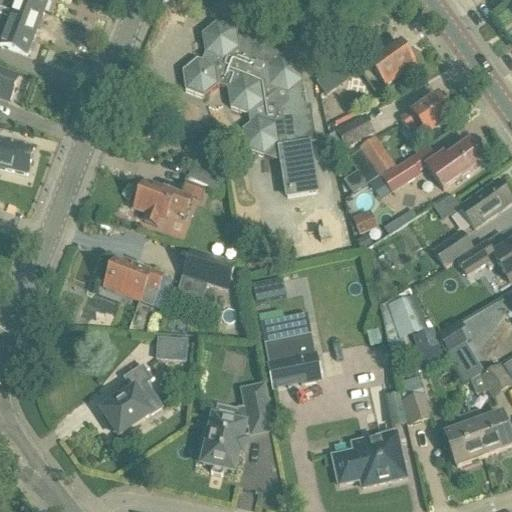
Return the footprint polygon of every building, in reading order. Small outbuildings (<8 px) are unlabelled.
[(0,0),(0,17),(6,19),(22,25),(17,36),(33,42),(44,15),(12,4),(0,0)] [(13,0),(12,4),(44,15),(49,0),(13,0)] [(0,17),(0,48),(27,59),(33,42),(17,36),(22,25),(6,19),(0,17)] [(197,61),(182,73),(185,93),(204,100),(218,88),(227,91),(230,111),(248,117),(249,127),(242,132),(245,152),(281,166),(286,200),(316,195),(308,148),(316,146),(310,108),(306,108),(296,46),(278,39),(271,46),(217,24),(202,37),(205,56),(202,63),(197,61)] [(369,68),(360,75),(374,95),(414,67),(399,46),(368,68),(369,68)] [(336,71),(318,84),(327,97),(345,84),(336,71)] [(0,103),(9,107),(19,81),(0,74),(0,103)] [(412,115),(401,122),(408,133),(418,125),(427,138),(452,121),(437,99),(413,117),(412,115)] [(364,120),(335,136),(344,154),(374,138),(364,120)] [(0,143),(0,171),(27,178),(33,151),(0,143)] [(428,151),(413,161),(422,174),(424,172),(441,196),(484,166),(469,145),(451,158),(448,155),(437,163),(428,151)] [(410,164),(382,181),(390,194),(418,177),(410,164)] [(192,169),(187,184),(206,191),(205,194),(212,196),(219,178),(192,169)] [(511,205),(497,184),(458,211),(474,233),(511,206),(511,205)] [(144,186),(134,212),(147,216),(144,224),(157,229),(160,221),(165,223),(169,211),(185,217),(190,202),(199,205),(203,193),(185,187),(181,198),(163,191),(162,193),(144,186)] [(457,265),(476,252),(464,233),(432,255),(445,273),(457,265)] [(359,252),(370,246),(365,237),(354,243),(359,252)] [(485,246),(476,252),(457,265),(467,281),(486,268),(489,272),(497,267),(510,287),(511,285),(511,242),(491,256),(485,246)] [(191,255),(183,279),(229,294),(236,270),(191,255)] [(114,263),(104,291),(141,305),(146,291),(157,295),(163,279),(123,263),(121,266),(114,263)] [(244,288),(262,286),(260,274),(242,276),(244,288)] [(386,308),(378,311),(388,350),(426,336),(413,303),(388,312),(386,308)] [(308,325),(261,334),(273,393),(320,384),(308,325)] [(459,326),(437,340),(448,357),(470,344),(459,326)] [(433,341),(417,347),(421,360),(438,354),(433,341)] [(157,344),(155,366),(185,368),(187,346),(157,344)] [(404,346),(388,351),(391,362),(407,357),(404,346)] [(511,388),(498,369),(480,382),(494,402),(511,389),(511,388)] [(124,399),(102,414),(119,440),(162,411),(146,386),(151,383),(142,370),(125,382),(134,394),(124,400),(124,399)] [(233,476),(238,457),(242,458),(245,447),(240,446),(244,431),(251,433),(252,436),(270,433),(262,392),(244,395),(247,411),(237,412),(234,427),(213,422),(211,432),(206,430),(201,448),(207,449),(202,468),(212,471),(210,477),(222,479),(223,473),(233,476)] [(385,399),(390,421),(403,418),(398,396),(385,399)] [(424,399),(402,406),(410,429),(431,422),(424,399)] [(479,413),(469,417),(484,460),(511,450),(501,418),(483,424),(479,413)] [(463,431),(444,437),(456,470),(484,460),(469,417),(459,420),(463,431)] [(353,455),(332,459),(338,488),(359,483),(361,491),(406,481),(396,437),(351,447),(353,455)]
